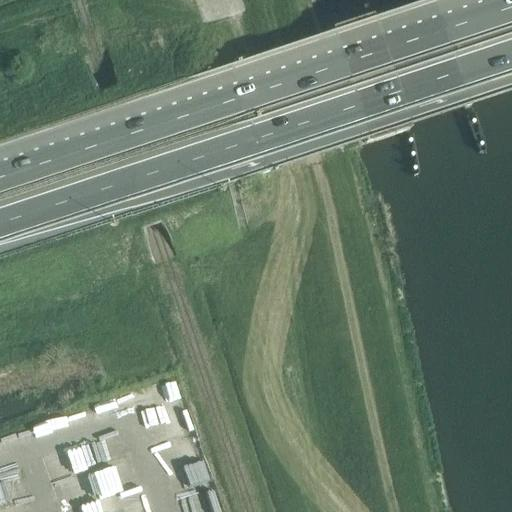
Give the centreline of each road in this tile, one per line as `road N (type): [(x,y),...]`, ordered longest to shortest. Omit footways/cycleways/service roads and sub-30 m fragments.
road 1 (motorway): [(511,6),(0,177)]
road 2 (motorway): [(0,222),(511,54)]
